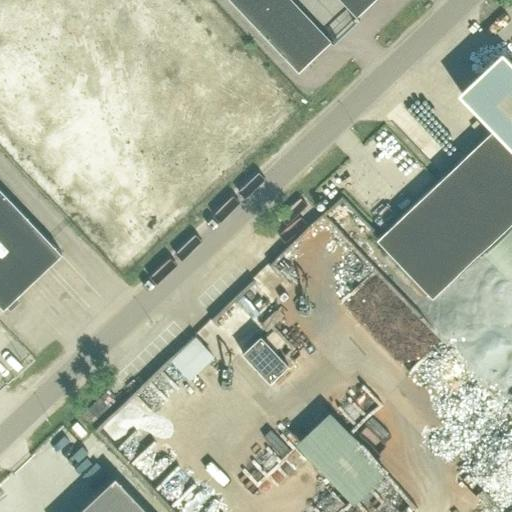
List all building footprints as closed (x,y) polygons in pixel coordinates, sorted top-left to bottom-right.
[(230,0),(298,71),(328,43),(287,0),(346,0),(359,13),(372,0),(230,0)] [(456,163),(442,176),(379,236),(376,238),(432,297),(511,220),(511,61),(509,58),(465,99),(492,128),(456,163)] [(61,252),(0,187),(0,304),(3,307),(61,252)] [(197,377),(222,352),(203,332),(178,357),(197,377)] [(269,382),(288,364),(260,334),(241,352),(269,382)] [(305,442),(364,502),(398,469),(339,409),(305,442)] [(150,511),(115,474),(74,511),(150,511)]
